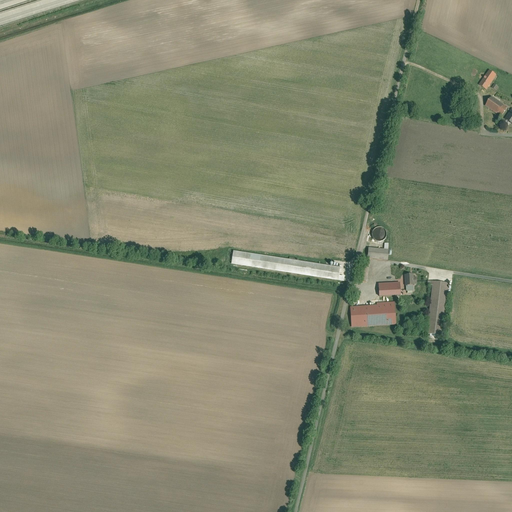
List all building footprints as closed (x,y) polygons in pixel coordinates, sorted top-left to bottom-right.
[(497,76),(490,71),(483,80),(480,86),(487,91),(497,76)] [(440,81),(436,90),(450,95),(453,87),(440,81)] [(492,97),(485,107),(498,116),(498,115),(502,117),(507,109),(504,107),(505,106),(492,97)] [(385,240),(386,237),(386,235),(386,232),(384,230),(382,228),(379,228),(376,229),(374,230),(373,233),(372,235),(373,238),(375,240),(377,242),(380,242),(382,241),(385,240)] [(368,249),(368,259),(388,261),(389,250),(388,250),(384,250),(368,249)] [(339,277),(341,268),(326,266),(233,251),(231,264),(337,281),(341,282),(341,277),(339,277)] [(414,275),(405,276),(405,286),(406,286),(414,286),(414,275)] [(443,336),(449,284),(428,282),(427,286),(432,286),(430,306),(429,309),(426,334),(430,335),(439,336),(443,336)] [(374,285),(375,298),(395,297),(395,295),(405,295),(405,285),(404,285),(395,286),(394,283),(374,285)] [(350,308),(352,328),(396,325),(395,302),(386,303),(380,304),(379,304),(379,306),(352,307),(350,308)]
